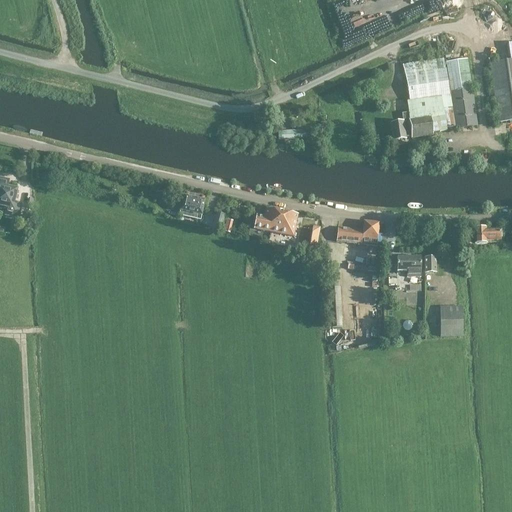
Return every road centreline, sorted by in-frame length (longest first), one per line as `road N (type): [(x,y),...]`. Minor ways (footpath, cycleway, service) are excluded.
road 1 (unclassified): [(0,137),(330,213),(511,218)]
road 2 (unclassified): [(0,51),(238,110),(269,104)]
road 3 (track): [(32,511),(21,332),(42,331)]
